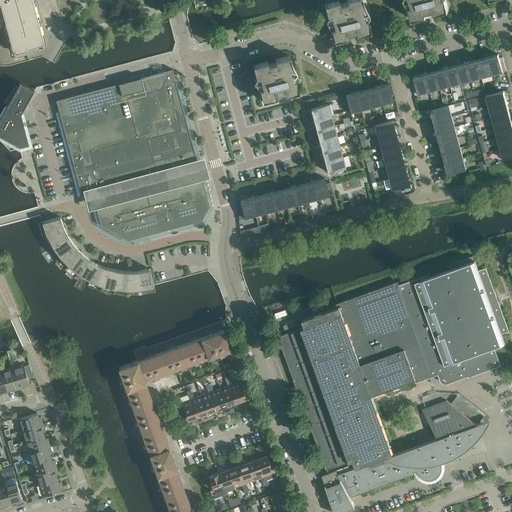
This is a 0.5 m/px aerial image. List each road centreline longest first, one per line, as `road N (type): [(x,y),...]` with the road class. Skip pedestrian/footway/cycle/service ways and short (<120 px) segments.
road 1 (residential): [(317,511),(240,306)]
road 2 (residential): [(393,56),(345,65),(283,37),(189,61)]
road 3 (unclassified): [(224,237),(226,204),(189,61)]
road 4 (residential): [(65,206),(75,207),(99,240),(121,249),(224,237)]
road 5 (unclassified): [(431,197),(393,56)]
